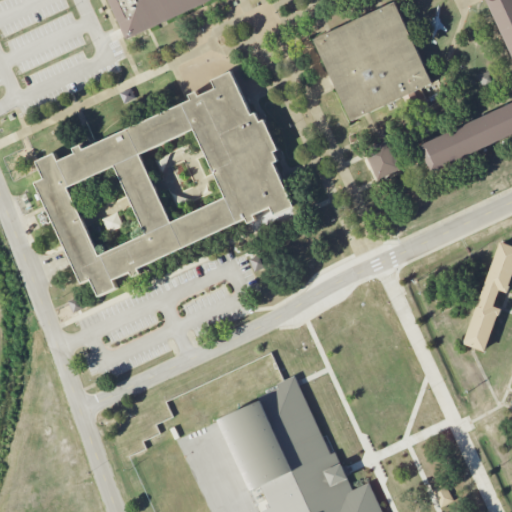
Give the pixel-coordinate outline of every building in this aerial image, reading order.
[(108,0),(208,0),(127,39),(108,0)] [(511,54),(487,0),(511,0),(511,133),(431,171),(420,146),(511,102),(511,54)] [(315,40),(395,2),(433,82),(420,88),(351,122),(315,40)] [(499,84),(494,70),(478,75),(484,90),(499,84)] [(37,183),(47,179),(39,162),(57,153),(61,161),(78,154),(76,148),(82,145),(86,150),(193,100),(189,95),(197,92),(199,97),(217,89),(212,80),(232,71),(253,115),(256,114),(259,123),(264,120),(279,150),(274,152),(278,161),(274,163),(294,207),(274,215),(271,207),(254,215),(256,219),(249,223),(247,219),(140,269),(142,273),(134,278),(133,273),(116,280),(118,288),(101,296),(93,279),(83,284),(37,183)] [(365,151),(388,139),(402,169),(377,179),(365,151)] [(464,343),(501,242),(511,245),(511,277),(507,292),(498,292),(494,306),(501,309),(486,352),(464,343)] [(250,258),(253,271),(266,268),(262,255),(250,258)] [(68,302),(74,313),(83,308),(77,298),(68,302)] [(220,420),(261,401),(259,397),(279,388),(277,384),(285,380),(294,376),(298,383),(331,454),(335,452),(344,471),(352,490),(369,483),(382,511),(262,511),(270,507),(261,486),(252,490),(220,420)] [(431,490),(445,483),(453,501),(441,507),(431,490)]
